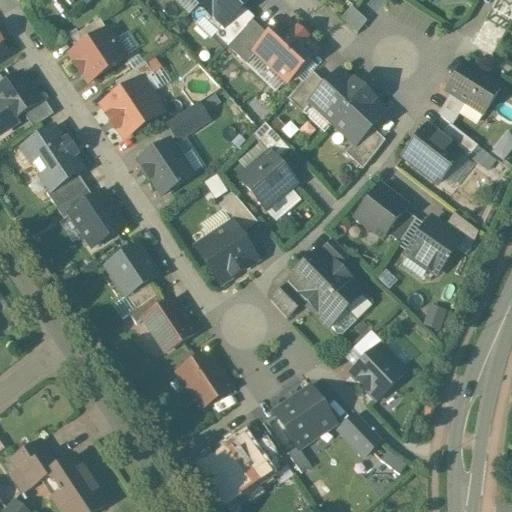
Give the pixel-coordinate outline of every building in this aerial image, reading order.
[(52,0),(56,4),(60,0),(63,0),(70,9),(81,0),(86,6),(93,0),(52,0)] [(203,0),(199,5),(210,16),(208,17),(221,30),(222,30),(243,9),(250,0),(203,0)] [(342,19),(358,33),(368,22),(352,8),(342,19)] [(243,9),(222,30),(221,30),(217,35),(228,46),(227,48),(252,22),(254,20),(243,9)] [(100,21),(71,40),(78,51),(107,32),(100,21)] [(297,32),(285,21),(269,38),(255,54),(256,55),(287,84),(317,52),(305,40),(306,38),(298,31),(297,32)] [(252,22),(227,48),(246,65),(256,55),(255,54),(269,38),(252,22)] [(78,51),(70,56),(77,65),(74,67),(81,77),(83,75),(89,84),(126,60),(107,32),(78,51)] [(145,64),(115,84),(122,95),(141,83),(142,84),(153,76),(145,64)] [(500,89),(464,66),(447,92),(466,104),(483,115),(500,89)] [(312,74),(288,100),(303,115),(312,105),(311,104),(327,88),(312,74)] [(327,88),(311,104),(312,105),(334,125),(364,93),(358,88),(356,90),(340,74),(327,88)] [(21,75),(0,89),(0,105),(12,123),(41,104),(21,75)] [(122,95),(104,108),(111,118),(109,119),(116,130),(118,128),(125,139),(162,114),(158,108),(159,103),(153,94),(148,93),(142,84),(141,83),(122,95)] [(364,93),(334,125),(355,145),(356,146),(371,129),(384,116),(371,104),(373,102),(364,93)] [(466,104),(454,97),(445,111),(457,119),(466,104)] [(197,106),(168,126),(179,142),(208,122),(197,106)] [(289,152),(265,125),(253,138),(269,156),(270,155),(276,163),(289,152)] [(478,147),(449,125),(440,138),(461,155),(461,156),(467,161),(478,147)] [(440,138),(426,128),(403,158),(438,185),(461,156),(461,155),(440,138)] [(371,129),(356,146),(355,145),(346,155),(363,171),(378,152),(385,142),(371,129)] [(63,145),(54,131),(23,151),(51,192),(51,193),(77,175),(82,172),(72,158),(76,156),(67,142),(63,145)] [(503,159),(511,150),(511,146),(503,138),(493,149),(503,159)] [(170,143),(139,164),(162,198),(192,177),(170,143)] [(269,156),(240,181),(266,212),(296,186),(276,163),(270,155),(269,156)] [(77,175),(51,193),(51,192),(46,196),(56,211),(87,190),(77,175)] [(87,190),(56,211),(64,222),(71,217),(70,216),(94,201),(87,190)] [(386,198),(377,191),(355,219),(371,232),(374,227),(385,236),(386,235),(391,228),(404,212),(407,208),(388,194),(386,198)] [(94,201),(70,216),(71,217),(92,249),(124,228),(116,216),(119,215),(112,205),(110,207),(102,195),(94,201)] [(258,224),(234,197),(219,207),(232,226),(233,225),(240,236),(258,224)] [(404,212),(391,228),(404,238),(416,221),(404,212)] [(478,234),(454,215),(444,230),(461,241),(460,243),(470,250),(478,234)] [(436,224),(427,226),(407,255),(437,276),(460,243),(461,241),(444,230),(436,224)] [(232,226),(196,250),(220,286),(232,278),(232,279),(246,270),(246,269),(257,262),(240,236),(233,225),(232,226)] [(404,238),(391,228),(386,235),(399,245),(404,238)] [(349,257),(332,241),(322,251),(338,267),(349,257)] [(157,278),(137,248),(107,268),(127,298),(150,283),(157,278)] [(322,251),(288,285),(305,301),(305,302),(311,308),(309,309),(328,328),(346,311),(364,293),(338,267),(322,251)] [(150,283),(127,298),(136,311),(159,296),(150,283)] [(288,285),(270,303),(286,320),(305,302),(305,301),(288,285)] [(136,311),(129,316),(136,327),(144,322),(144,321),(166,306),(159,296),(136,311)] [(195,335),(173,302),(166,306),(144,321),(144,322),(166,354),(195,335)] [(428,326),(440,330),(446,312),(433,308),(428,326)] [(346,311),(328,328),(337,337),(342,337),(357,322),(346,311)] [(379,348),(351,375),(377,402),(405,375),(379,348)] [(208,355),(178,375),(201,410),(232,389),(208,355)] [(311,392),(275,416),(297,449),(333,424),(311,392)] [(381,443),(356,416),(339,432),(364,459),(381,443)] [(224,450),(197,469),(224,508),(269,477),(270,477),(251,448),(245,439),(238,444),(234,438),(221,446),(224,450)] [(287,468),(267,438),(251,448),(270,477),(269,477),(270,479),(287,468)] [(39,443),(12,461),(20,473),(36,463),(47,455),(39,443)] [(47,455),(36,463),(46,478),(50,475),(49,474),(55,470),(46,457),(48,456),(47,455)] [(55,470),(49,474),(50,475),(61,493),(74,511),(98,511),(107,506),(74,457),(55,470)] [(20,473),(10,480),(20,495),(46,478),(36,463),(20,473)] [(74,511),(61,493),(52,499),(60,511),(74,511)] [(27,511),(16,502),(6,511),(27,511)]
